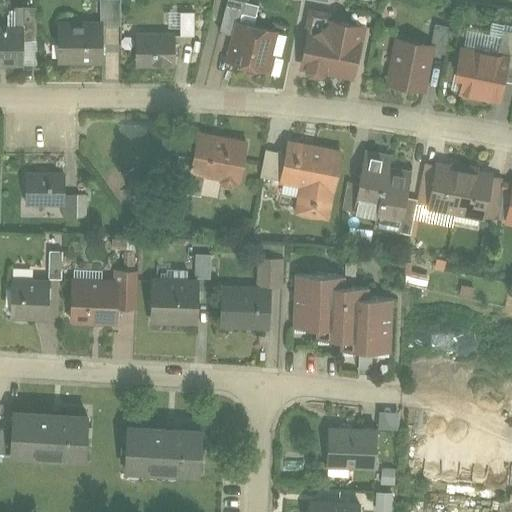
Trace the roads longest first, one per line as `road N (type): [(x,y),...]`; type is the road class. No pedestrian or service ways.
road 1 (residential): [(58,103),(194,102),(425,124),(511,141)]
road 2 (residential): [(257,389),(0,373)]
road 3 (residential): [(402,396),(257,389)]
road 4 (residential): [(253,511),(257,389)]
